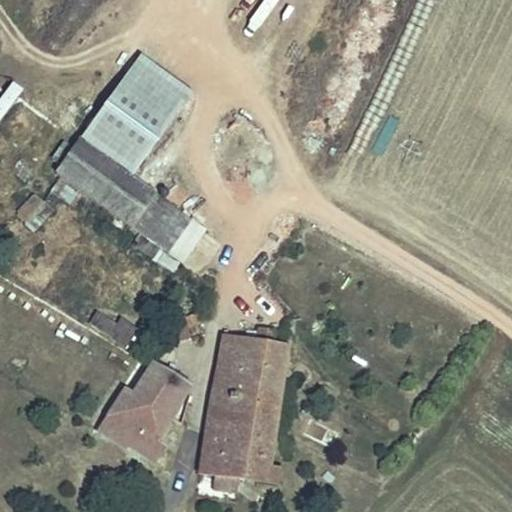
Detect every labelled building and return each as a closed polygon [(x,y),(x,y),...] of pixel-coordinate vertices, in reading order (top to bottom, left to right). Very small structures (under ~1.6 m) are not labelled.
[(289,63),(303,38),(272,20),(258,45),(289,63)] [(136,189),(197,102),(148,67),(87,154),(136,189)] [(218,154),(240,169),(261,138),(239,123),(218,154)] [(136,189),(87,154),(69,179),(64,188),(140,235),(161,206),(136,189)] [(393,187),(386,198),(418,217),(425,206),(393,187)] [(33,202),(26,221),(42,227),(50,209),(33,202)] [(199,233),(161,206),(140,235),(143,238),(178,263),(199,233)] [(194,273),(215,244),(199,233),(178,263),(194,273)] [(204,328),(213,328),(214,315),(204,315),(204,328)] [(129,335),(120,350),(136,359),(146,344),(129,335)] [(275,470),(294,350),(281,348),(282,337),(267,335),(266,346),(232,342),(224,376),(233,377),(231,394),(220,393),(209,476),(225,479),(245,483),(281,489),(285,472),(275,470)] [(147,365),(157,350),(146,344),(136,359),(147,365)] [(126,427),(116,449),(143,462),(145,459),(165,468),(168,460),(177,464),(181,457),(172,453),(187,416),(184,408),(191,405),(197,389),(160,374),(144,410),(144,411),(149,414),(139,433),(126,427)] [(231,394),(233,377),(224,376),(220,393),(231,394)] [(139,433),(149,414),(144,411),(144,410),(136,406),(126,427),(139,433)] [(174,472),(177,464),(168,460),(165,468),(174,472)] [(242,495),(245,483),(225,479),(222,491),(242,495)]
